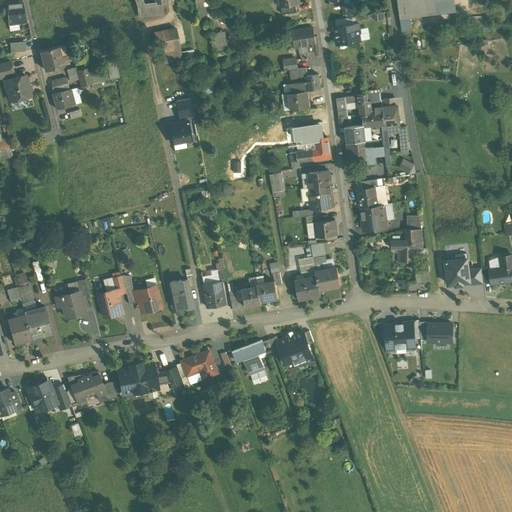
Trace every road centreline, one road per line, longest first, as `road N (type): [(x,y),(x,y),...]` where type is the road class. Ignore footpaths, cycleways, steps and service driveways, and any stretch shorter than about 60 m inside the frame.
road 1 (residential): [(359,303),(0,370)]
road 2 (residential): [(359,303),(316,0)]
road 3 (track): [(359,303),(443,511)]
road 4 (residential): [(511,307),(359,303)]
road 5 (track): [(422,172),(441,302)]
